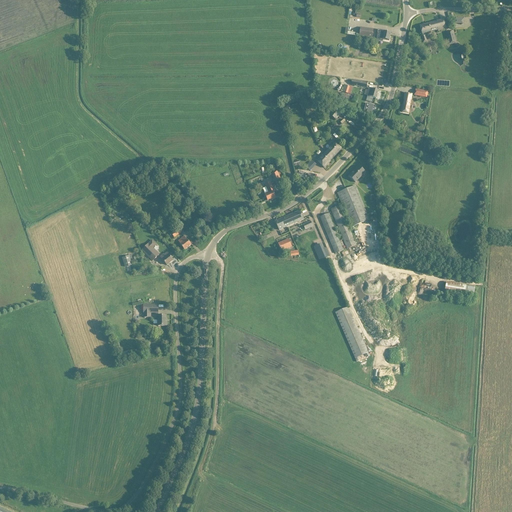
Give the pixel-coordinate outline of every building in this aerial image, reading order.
[(420,26),(422,34),(438,30),(438,31),(447,29),(444,19),(420,26)] [(359,37),(372,38),(373,30),(361,28),(359,37)] [(382,41),(382,39),(389,41),(391,33),(388,32),(388,31),(378,29),(377,33),(378,33),(377,40),(382,41)] [(447,33),(450,45),(456,43),(453,31),(447,33)] [(367,96),(366,101),(372,102),(373,98),(376,99),(378,91),(374,89),(372,89),(369,88),(367,96)] [(414,95),(427,98),(428,91),(415,89),(414,95)] [(401,112),(408,113),(412,94),(405,93),(401,112)] [(364,112),(363,115),(370,118),(374,107),(373,107),(369,106),(367,113),(364,112)] [(329,115),(335,120),(342,112),(336,107),(329,115)] [(342,149),(334,142),(323,154),(322,153),(315,160),(324,168),(330,162),(330,161),(342,149)] [(312,161),(307,166),(306,166),(309,170),(315,164),(312,161)] [(349,176),(355,183),(365,172),(359,166),(349,176)] [(282,182),(277,171),(271,174),(276,185),(282,182)] [(274,191),(272,185),(270,182),(265,184),(268,193),(264,194),(265,195),(264,196),(265,197),(266,197),(267,201),(275,197),(273,192),(274,191)] [(355,186),(337,194),(351,227),(369,220),(355,186)] [(332,208),(346,249),(355,246),(341,205),(332,208)] [(275,222),(279,230),(303,220),(300,211),(275,222)] [(334,254),(342,251),(330,213),(321,216),(334,254)] [(171,233),(175,238),(181,233),(177,228),(171,233)] [(180,245),(181,246),(184,250),(191,245),(187,239),(186,239),(184,237),(178,241),(180,244),(180,245)] [(141,250),(153,261),(159,255),(152,249),(157,244),(152,239),(141,250)] [(292,247),(290,244),(288,239),(278,243),(280,248),(281,251),(285,250),(292,247)] [(318,251),(316,252),(319,260),(320,260),(323,258),(327,257),(323,249),(318,251)] [(160,257),(162,260),(167,265),(173,260),(168,254),(165,256),(164,255),(160,257)] [(122,258),(125,267),(132,265),(129,256),(122,258)] [(465,293),(466,285),(446,282),(445,290),(465,293)] [(158,313),(158,305),(143,305),(143,318),(151,318),(151,314),(158,313)] [(335,313),(356,362),(370,356),(348,307),(335,313)] [(158,326),(167,326),(167,319),(166,319),(166,316),(158,316),(158,326)]
